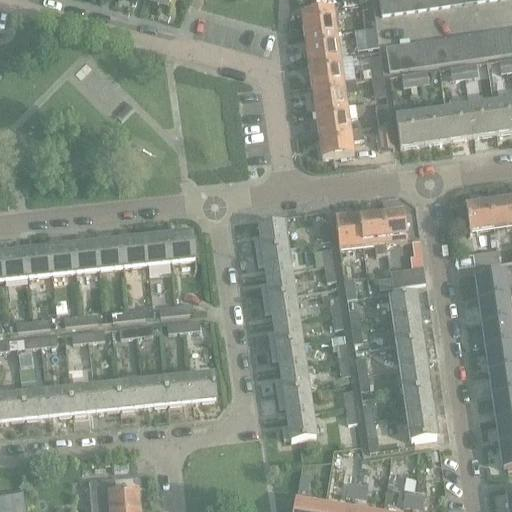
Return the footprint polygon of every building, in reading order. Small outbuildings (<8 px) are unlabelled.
[(146,0),(145,6),(168,12),(171,0),(146,0)] [(380,0),(384,18),(394,17),(391,0),(380,0)] [(391,0),(394,17),(406,15),(404,0),(391,0)] [(404,0),(406,15),(418,13),(416,0),(404,0)] [(416,0),(418,13),(430,11),(428,0),(416,0)] [(428,0),(430,11),(442,9),(440,0),(428,0)] [(440,0),(442,9),(454,8),(452,0),(440,0)] [(364,15),(366,34),(377,32),(375,13),(374,13),(373,4),(366,4),(367,14),(364,15)] [(303,18),(306,42),(339,37),(335,13),(303,18)] [(369,54),(379,53),(380,52),(377,32),(366,34),(369,54)] [(494,36),(497,60),(509,58),(506,34),(494,36)] [(482,37),(485,62),(497,60),(494,36),(482,37)] [(306,42),(310,67),(342,62),(339,37),(306,42)] [(470,39),(473,63),(485,62),(482,37),(470,39)] [(458,41),(461,65),(473,63),(470,39),(458,41)] [(447,43),(450,67),(461,65),(458,41),(447,43)] [(435,45),(438,69),(450,67),(447,43),(435,45)] [(423,46),(426,71),(438,69),(435,45),(423,46)] [(411,48),(415,72),(426,71),(423,46),(411,48)] [(399,50),(402,74),(415,72),(411,48),(399,50)] [(388,52),(391,76),(402,74),(399,50),(388,52)] [(371,82),(383,81),(381,60),(364,63),(366,77),(353,79),(354,84),(371,82)] [(310,67),(313,91),(354,85),(354,84),(346,85),(342,62),(310,67)] [(501,78),(511,76),(511,62),(499,65),(501,78)] [(464,70),(466,83),(478,82),(476,68),(464,70)] [(452,85),(466,83),(464,70),(450,72),(452,85)] [(416,77),(418,90),(429,89),(427,75),(416,77)] [(403,92),(418,90),(416,77),(402,79),(403,92)] [(374,102),(386,100),(383,81),(371,82),(374,102)] [(313,91),(317,114),(349,110),(348,97),(356,96),(354,85),(313,91)] [(511,103),(494,107),(499,138),(511,135),(511,103)] [(470,110),(475,141),(499,138),(494,107),(470,110)] [(377,111),(380,130),(391,129),(388,109),(377,111)] [(317,114),(320,139),(362,133),(361,132),(353,134),(349,110),(317,114)] [(446,114),(451,145),(475,141),(470,110),(446,114)] [(422,118),(427,149),(451,145),(446,114),(422,118)] [(403,153),(427,149),(422,118),(398,121),(403,153)] [(383,155),(394,153),(391,129),(380,130),(383,155)] [(357,158),(355,146),(363,144),(362,133),(320,139),(324,163),(357,158)] [(511,203),(490,207),(494,233),(511,229),(511,203)] [(470,236),(494,233),(490,207),(466,210),(470,236)] [(384,218),(388,250),(409,248),(405,216),(384,218)] [(361,220),(365,252),(375,251),(376,260),(387,258),(386,250),(388,250),(384,218),(361,220)] [(340,254),(365,252),(361,220),(337,223),(340,254)] [(260,232),(263,257),(289,253),(286,229),(260,232)] [(321,247),(330,246),(328,229),(319,231),(321,247)] [(168,242),(171,267),(195,265),(193,239),(168,242)] [(144,244),(147,270),(171,267),(168,242),(144,244)] [(121,247),(123,272),(147,270),(144,244),(121,247)] [(97,249),(99,275),(123,272),(121,247),(97,249)] [(73,252),(76,277),(99,275),(97,249),(73,252)] [(49,254),(52,280),(76,277),(73,252),(49,254)] [(263,257),(267,280),(293,276),(289,253),(263,257)] [(322,254),(324,272),(334,270),(332,253),(322,254)] [(25,257),(28,282),(52,280),(49,254),(25,257)] [(473,258),(475,271),(499,268),(497,255),(473,258)] [(2,259),(4,285),(28,282),(25,257),(2,259)] [(326,286),(336,285),(334,270),(324,272),(326,286)] [(422,272),(391,276),(393,292),(425,288),(422,272)] [(267,280),(270,304),(296,300),(293,276),(267,280)] [(477,282),(481,306),(508,302),(504,278),(477,282)] [(379,284),(380,294),(393,292),(391,282),(379,284)] [(344,285),(346,304),(356,302),(353,283),(344,285)] [(270,304),(273,327),(299,324),(296,300),(270,304)] [(392,304),(395,328),(421,324),(418,300),(392,304)] [(329,302),(331,319),(341,318),(339,301),(329,302)] [(481,306),(484,330),(511,326),(508,302),(481,306)] [(175,310),(176,320),(193,318),(192,308),(175,310)] [(159,312),(160,321),(176,320),(175,310),(159,312)] [(128,315),(129,325),(145,323),(144,313),(128,315)] [(111,317),(112,326),(129,325),(128,315),(111,317)] [(349,317),(351,334),(361,333),(358,316),(349,317)] [(80,320),(81,330),(98,328),(96,318),(80,320)] [(333,334),(343,333),(341,318),(331,319),(333,334)] [(64,322),(65,331),(81,330),(80,320),(64,322)] [(32,325),(34,335),(50,333),(49,323),(32,325)] [(273,327),(277,351),(303,347),(299,324),(273,327)] [(395,328),(398,351),(424,348),(421,324),(395,328)] [(17,327),(18,336),(34,335),(32,325),(17,327)] [(183,327),(184,336),(200,335),(199,325),(183,327)] [(484,330),(487,353),(511,349),(511,332),(511,326),(484,330)] [(168,338),(184,336),(183,327),(167,329),(168,338)] [(136,332),(137,341),(153,339),(151,330),(136,332)] [(120,343),(137,341),(136,332),(120,334),(120,343)] [(351,334),(353,348),(363,346),(361,333),(351,334)] [(88,337),(89,346),(105,344),(104,335),(88,337)] [(73,348),(89,346),(88,337),(72,339),(73,348)] [(41,342),(42,351),(57,349),(56,340),(41,342)] [(17,345),(18,354),(42,351),(41,342),(17,345)] [(0,346),(0,355),(18,354),(17,345),(0,346)] [(277,351),(280,375),(306,371),(303,347),(277,351)] [(336,349),(338,366),(348,365),(346,348),(336,349)] [(398,351),(402,375),(427,371),(424,348),(398,351)] [(511,349),(487,353),(491,377),(511,374),(511,349)] [(128,356),(118,357),(120,374),(130,373),(128,356)] [(356,364),(359,380),(367,379),(365,363),(356,364)] [(341,382),(350,380),(348,365),(338,366),(341,382)] [(280,375),(284,398),(310,394),(306,371),(280,375)] [(402,375),(405,398),(431,395),(427,371),(402,375)] [(511,374),(491,377),(494,401),(511,398),(511,374)] [(189,382),(191,407),(216,405),(213,379),(189,382)] [(359,380),(361,396),(370,395),(367,379),(359,380)] [(165,384),(167,410),(191,407),(189,382),(165,384)] [(141,387),(144,412),(167,410),(165,384),(141,387)] [(117,389),(120,415),(144,412),(141,387),(117,389)] [(94,391),(96,417),(120,415),(117,389),(94,391)] [(70,394),(72,419),(96,417),(94,391),(70,394)] [(46,396),(49,422),(72,419),(70,394),(46,396)] [(284,398),(287,422),(313,418),(310,394),(284,398)] [(343,397),(345,413),(355,412),(353,395),(343,397)] [(405,398),(408,421),(434,418),(431,395),(405,398)] [(22,399),(25,424),(49,422),(46,396),(22,399)] [(511,398),(494,401),(497,424),(511,422),(511,398)] [(0,400),(0,414),(1,427),(25,424),(22,399),(0,400)] [(364,411),(366,427),(374,426),(372,410),(364,411)] [(347,429),(357,428),(355,412),(345,413),(347,429)] [(317,442),(313,418),(287,422),(291,446),(317,442)] [(437,442),(434,418),(408,421),(411,446),(437,442)] [(511,422),(497,424),(501,448),(511,446),(511,422)] [(366,427),(368,443),(376,442),(374,426),(366,427)] [(511,471),(511,446),(501,448),(504,472),(511,471)] [(344,502),(356,504),(358,488),(356,488),(358,475),(349,474),(344,502)] [(300,479),(298,495),(309,496),(311,481),(300,479)] [(405,482),(403,494),(414,495),(416,483),(405,482)] [(89,487),(90,511),(138,511),(137,495),(115,497),(114,485),(89,487)] [(358,488),(356,504),(365,505),(367,490),(358,488)] [(402,511),(403,511),(412,511),(415,498),(405,496),(402,511)] [(26,511),(25,503),(24,497),(0,500),(0,511),(26,511)] [(415,498),(412,511),(422,511),(424,499),(415,498)] [(25,503),(26,511),(37,511),(36,501),(25,503)]
